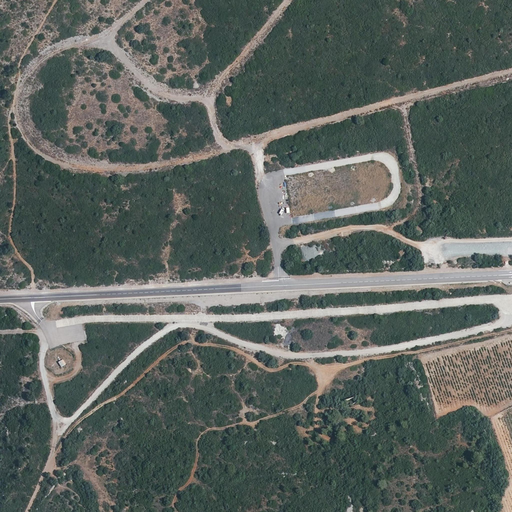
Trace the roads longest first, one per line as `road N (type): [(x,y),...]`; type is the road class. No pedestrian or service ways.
road 1 (track): [(511,77),(151,167),(71,164),(43,151),(26,128),(27,74),(46,53),(90,39),(107,44),(165,94),(202,93),(216,87),(288,0)]
road 2 (unclassified): [(511,274),(0,299)]
